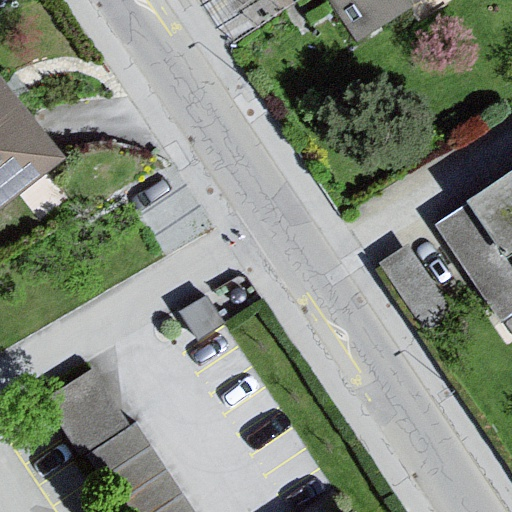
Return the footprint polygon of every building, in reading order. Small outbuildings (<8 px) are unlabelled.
[(335,0),(362,39),(420,0),(335,0)] [(0,69),(0,215),(72,159),(0,69)] [(511,176),(437,225),(503,326),(511,319),(511,259),(511,258),(511,257),(511,176)] [(455,312),(409,245),(380,264),(426,331),(455,312)] [(224,326),(207,298),(180,314),(197,342),(224,326)] [(84,456),(132,425),(95,369),(47,400),(84,456)] [(197,511),(138,424),(89,457),(126,511),(197,511)]
